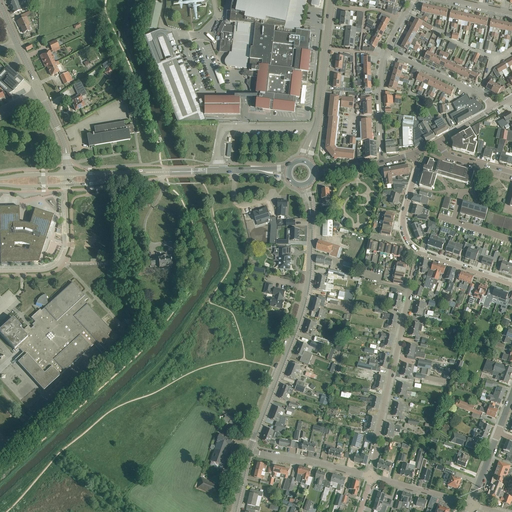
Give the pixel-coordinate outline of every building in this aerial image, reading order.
[(18,0),(14,1),(10,3),(14,13),(22,10),(20,7),(28,4),(26,0),(21,0),(18,1),(18,0)] [(187,0),(183,1),(182,0),(179,0),(180,1),(175,2),(175,4),(180,3),(182,8),(183,8),(183,3),(193,3),(197,18),(198,18),(198,2),(203,0),(187,0)] [(218,32),(218,33),(221,34),(219,52),(230,53),(229,55),(226,60),(225,61),(225,62),(225,63),(226,64),(226,65),(227,66),(228,67),(229,67),(244,69),(244,71),(249,77),(250,77),(249,80),(247,80),(247,84),(249,87),(250,90),(250,93),(252,93),(250,107),(254,107),(256,108),(256,109),(263,110),(270,110),(270,109),(271,110),(273,110),(273,111),(295,113),(295,112),(295,105),(294,105),(294,103),(294,102),(295,100),(295,98),(299,98),(300,89),(300,81),(302,82),(303,82),(307,82),(308,73),(310,52),(309,52),(310,47),(311,32),(300,31),(301,25),(306,0),(239,0),(238,4),(233,3),(232,7),(231,14),(229,22),(235,23),(235,26),(228,25),(223,21),(223,22),(225,23),(223,25),(222,24),(218,33),(218,32)] [(395,0),(389,0),(388,4),(387,12),(392,15),(394,4),(395,4),(395,0)] [(161,5),(150,3),(145,27),(156,30),(161,5)] [(436,8),(429,6),(428,14),(424,21),(426,22),(430,14),(434,15),(436,8)] [(448,11),(442,9),(440,16),(439,21),(438,25),(440,25),(441,26),(443,17),(446,18),(448,11)] [(457,13),(454,28),(457,29),(457,25),(458,20),(462,21),(463,14),(457,13)] [(468,23),(467,27),(466,31),(469,32),(471,23),(474,24),(476,17),(470,15),(468,23)] [(22,19),(17,21),(20,28),(21,27),(23,33),(30,30),(28,26),(30,25),(27,17),(25,18),(22,19)] [(381,24),(387,27),(390,21),(384,18),(381,24)] [(478,34),(479,34),(481,34),(483,29),(486,30),(487,27),(488,19),(482,18),(478,34)] [(347,27),(349,27),(349,20),(341,19),(341,26),(347,26),(347,27)] [(413,25),(419,28),(421,25),(431,31),(433,28),(416,19),(413,25)] [(498,22),(494,37),(497,38),(499,29),(502,30),(504,23),(498,22)] [(384,32),(378,29),(375,28),(368,24),(366,27),(373,30),(377,32),(375,35),(381,38),(384,32)] [(378,29),(384,32),(387,27),(381,24),(378,29)] [(413,25),(410,30),(416,34),(419,28),(413,25)] [(356,28),(349,27),(347,27),(345,47),(353,48),(356,28)] [(416,34),(410,30),(407,36),(414,39),(415,37),(418,39),(420,38),(423,40),(424,38),(420,36),(416,34)] [(365,34),(364,36),(378,43),(381,38),(375,35),(374,38),(370,36),(371,36),(368,34),(368,35),(365,34)] [(378,43),(364,36),(364,39),(371,43),(369,46),(375,49),(378,43)] [(404,41),(411,45),(415,47),(418,49),(419,47),(416,45),(416,44),(417,41),(414,39),(407,36),(404,41)] [(59,47),(55,40),(48,43),(52,50),(59,47)] [(415,47),(411,45),(404,41),(401,47),(408,51),(409,47),(413,49),(415,47)] [(493,43),(487,42),(486,42),(485,50),(491,51),(493,43)] [(449,43),(449,44),(447,48),(455,51),(457,46),(449,43)] [(424,59),(432,62),(435,56),(431,54),(433,49),(430,48),(428,52),(427,52),(424,59)] [(432,62),(439,65),(442,59),(443,57),(445,53),(441,51),(439,54),(440,55),(438,57),(435,56),(432,62)] [(55,63),(50,52),(42,55),(43,59),(42,59),(46,68),(47,67),(55,63)] [(480,55),(475,53),(471,62),(476,64),(480,55)] [(336,63),(344,63),(345,57),(350,58),(350,62),(353,63),(353,57),(350,57),(351,55),(340,54),(340,57),(337,56),(336,63)] [(98,60),(95,55),(88,60),(91,64),(98,60)] [(449,62),(442,59),(439,65),(446,69),(449,62)] [(108,61),(102,65),(105,69),(111,65),(108,61)] [(58,62),(55,63),(47,67),(51,76),(59,72),(59,71),(62,70),(60,65),(58,62)] [(449,62),(446,69),(454,72),(457,66),(449,62)] [(195,92),(185,63),(180,65),(191,94),(195,92)] [(394,70),(401,72),(402,69),(406,70),(407,67),(396,64),(394,70)] [(464,69),(461,76),(468,79),(473,70),(474,66),(471,64),(469,68),(465,66),(464,69)] [(8,66),(0,74),(0,85),(9,94),(13,91),(24,80),(8,66)] [(454,72),(461,76),(464,69),(457,66),(454,72)] [(220,85),(225,83),(220,69),(216,71),(220,85)] [(408,81),(408,80),(409,78),(400,75),(401,72),(394,70),(392,76),(408,81)] [(480,73),(473,70),(468,79),(476,82),(480,73)] [(72,81),(68,72),(60,76),(65,84),(72,81)] [(416,80),(422,83),(425,76),(419,74),(416,80)] [(391,82),(398,84),(399,82),(409,84),(410,81),(408,80),(408,81),(392,76),(391,82)] [(431,79),(425,76),(422,83),(418,91),(417,94),(420,96),(422,93),(421,92),(423,88),(425,84),(428,86),(431,79)] [(486,89),(492,92),(496,85),(493,83),(494,81),(489,78),(485,83),(488,85),(486,89)] [(431,79),(428,86),(431,87),(429,91),(426,90),(424,94),(427,96),(428,95),(430,96),(437,82),(431,79)] [(295,100),(294,102),(301,103),(300,104),(305,104),(307,86),(303,86),(302,86),(302,82),(300,81),(300,89),(302,89),(301,101),(295,100)] [(398,84),(391,82),(389,88),(396,90),(400,91),(401,89),(397,88),(398,84)] [(437,82),(430,96),(433,97),(436,90),(439,91),(443,84),(437,82)] [(448,87),(443,84),(439,91),(445,94),(448,87)] [(496,85),(492,92),(497,95),(499,92),(500,93),(505,90),(504,87),(501,85),(499,87),(496,85)] [(82,87),(76,90),(78,95),(76,96),(77,97),(71,100),(74,106),(73,106),(75,111),(85,107),(81,100),(83,100),(81,97),(83,96),(82,94),(85,93),(82,87)] [(448,87),(445,94),(451,96),(454,90),(448,87)] [(393,96),(389,96),(389,92),(384,93),(385,107),(390,107),(389,105),(393,104),(393,96)] [(360,97),(361,103),(372,103),(371,97),(365,97),(365,95),(361,95),(361,97),(360,97)] [(452,103),(457,111),(466,106),(472,116),(483,110),(483,107),(473,99),(471,101),(467,95),(452,103)] [(326,147),(326,149),(332,158),(335,158),(337,158),(347,159),(349,160),(353,160),(354,151),(337,149),(335,146),(338,118),(337,118),(339,101),(339,97),(336,96),(333,96),(331,96),(330,100),(330,102),(329,111),(329,113),(328,118),(329,118),(329,122),(328,124),(327,133),(327,135),(326,145),(326,147)] [(339,97),(339,101),(340,101),(341,101),(341,107),(347,108),(348,98),(342,97),(339,97)] [(348,98),(347,108),(353,109),(354,103),(356,104),(356,99),(354,99),(354,98),(348,98)] [(240,99),(204,99),(204,115),(240,115),(240,108),(240,99)] [(134,104),(127,105),(128,115),(136,113),(134,104)] [(457,111),(450,115),(452,120),(455,119),(458,125),(472,117),(472,116),(466,106),(457,111)] [(508,124),(511,121),(511,114),(511,112),(503,117),(507,125),(508,124)] [(404,116),(403,124),(414,125),(414,122),(414,121),(414,120),(415,118),(404,116)] [(436,125),(431,128),(436,136),(438,137),(448,131),(448,129),(446,125),(445,125),(442,119),(441,119),(440,116),(437,118),(438,121),(435,123),(436,125)] [(418,118),(417,118),(419,122),(414,120),(414,121),(425,142),(426,142),(427,143),(435,138),(432,133),(428,125),(428,124),(426,120),(423,119),(418,118)] [(361,120),(362,141),(363,141),(367,141),(373,140),(373,137),(372,137),(372,134),(373,134),(373,130),(372,130),(372,127),(373,127),(372,123),(371,123),(371,120),(361,120)] [(124,122),(99,126),(94,127),(95,136),(94,136),(93,134),(87,135),(89,147),(93,146),(110,144),(117,142),(130,140),(129,134),(130,134),(134,133),(132,125),(124,126),(124,122)] [(415,148),(425,142),(414,122),(414,125),(414,137),(414,146),(415,148)] [(414,127),(402,128),(403,139),(400,140),(400,147),(403,147),(404,148),(408,148),(408,146),(410,146),(409,138),(414,137),(414,127)] [(471,129),(451,140),(453,144),(453,145),(452,149),(474,155),(477,143),(474,142),(474,141),(477,139),(471,129)] [(500,140),(506,141),(511,142),(511,133),(508,132),(502,131),(500,140)] [(395,140),(385,140),(386,154),(396,153),(396,152),(399,152),(399,148),(399,147),(395,148),(395,140)] [(503,151),(506,141),(500,140),(497,155),(500,156),(500,154),(501,154),(502,151),(503,151)] [(485,150),(484,153),(483,157),(491,160),(493,152),(488,151),(489,147),(486,147),(485,150)] [(499,162),(507,164),(509,157),(505,156),(506,153),(502,152),(502,155),(501,155),(499,162)] [(421,180),(419,187),(421,187),(432,190),(432,188),(432,189),(433,189),(433,190),(434,190),(434,189),(434,188),(434,187),(434,185),(436,179),(437,176),(443,178),(464,184),(466,184),(466,185),(467,185),(467,186),(468,186),(468,185),(468,184),(467,184),(468,183),(471,184),(474,172),(467,170),(464,169),(439,162),(438,164),(434,162),(434,160),(430,159),(427,167),(426,167),(424,167),(423,171),(424,171),(423,171),(423,172),(424,172),(423,175),(422,178),(421,180)] [(407,165),(390,168),(392,177),(395,177),(396,180),(392,180),(393,184),(407,185),(409,181),(403,180),(403,178),(400,178),(400,176),(404,175),(404,177),(409,176),(409,174),(407,165)] [(393,184),(392,180),(392,177),(390,168),(384,169),(385,186),(393,185),(393,184)] [(330,198),(329,194),(329,189),(322,190),(323,195),(322,195),(322,204),(326,203),(326,198),(330,198)] [(394,190),(383,191),(383,194),(391,196),(389,203),(397,205),(400,195),(397,195),(397,193),(398,193),(398,190),(394,190)] [(429,199),(414,194),(412,201),(427,205),(429,199)] [(445,197),(442,208),(448,210),(451,199),(445,197)] [(287,202),(278,201),(278,216),(285,217),(286,208),(287,208),(287,202)] [(463,202),(460,213),(466,215),(470,204),(463,202)] [(470,204),(466,215),(472,217),(476,206),(470,204)] [(412,210),(411,213),(412,214),(418,216),(417,219),(427,221),(428,216),(424,215),(425,209),(423,209),(423,208),(414,206),(413,210),(412,210)] [(476,206),(472,217),(479,219),(482,208),(476,206)] [(54,215),(35,209),(30,224),(19,223),(19,207),(0,207),(0,241),(0,249),(1,263),(39,262),(54,215)] [(270,219),(268,213),(267,208),(254,212),(257,223),(265,221),(266,224),(270,222),(271,222),(270,219)] [(482,208),(479,219),(485,221),(488,209),(482,208)] [(388,215),(385,215),(385,218),(382,218),(381,221),(384,221),(393,223),(395,217),(391,216),(388,215)] [(333,221),(323,220),(323,236),(332,236),(333,221)] [(381,224),(380,227),(392,230),(393,223),(384,221),(383,225),(381,224)] [(412,226),(414,233),(423,229),(420,223),(418,224),(417,223),(412,226)] [(392,230),(380,227),(380,230),(382,231),(381,235),(390,236),(392,230)] [(276,240),(276,245),(289,245),(289,241),(291,241),(299,241),(299,229),(291,229),(290,229),(287,229),(287,240),(286,240),(276,240)] [(423,229),(414,233),(417,240),(425,236),(423,230),(423,229)] [(429,240),(428,245),(435,248),(437,242),(438,239),(434,238),(433,237),(432,237),(431,237),(430,239),(429,240)] [(437,242),(435,248),(442,250),(444,244),(445,240),(438,238),(438,239),(437,242)] [(332,245),(324,242),(319,240),(316,249),(330,253),(332,245)] [(376,243),(369,241),(367,250),(371,251),(370,254),(373,254),(376,243)] [(453,254),(456,243),(450,241),(448,246),(448,245),(446,251),(453,254)] [(382,244),(376,243),(373,254),(376,255),(377,253),(380,253),(382,244)] [(456,243),(453,254),(460,256),(462,250),(463,245),(456,243)] [(389,245),(382,244),(380,253),(380,256),(383,256),(384,254),(387,255),(389,245)] [(465,258),(470,260),(475,247),(472,246),(467,244),(465,250),(468,251),(465,258)] [(396,247),(389,245),(387,255),(387,257),(390,258),(390,255),(394,256),(396,247)] [(279,269),(290,269),(291,255),(286,255),(287,248),(279,247),(279,269)] [(403,248),(396,247),(394,256),(393,258),(396,259),(397,257),(401,257),(401,256),(401,254),(402,252),(402,250),(403,248)] [(470,260),(476,262),(478,254),(481,255),(483,249),(478,248),(475,247),(470,260)] [(481,264),(486,266),(490,254),(483,252),(481,257),(483,258),(481,264)] [(490,254),(486,266),(491,268),(493,262),(496,263),(498,257),(490,254)] [(326,258),(318,256),(317,256),(316,263),(331,266),(332,260),(326,259),(326,258)] [(172,263),(171,262),(170,257),(167,257),(161,257),(161,258),(150,260),(151,266),(159,264),(159,268),(172,266),(171,265),(172,264),(172,263)] [(500,271),(506,273),(509,264),(503,262),(504,258),(500,257),(498,264),(502,265),(500,271)] [(428,272),(429,269),(432,262),(428,261),(421,259),(420,268),(423,268),(422,273),(425,274),(425,272),(428,272)] [(402,264),(399,263),(398,263),(397,267),(395,266),(394,269),(405,272),(407,265),(404,264),(402,264)] [(424,287),(431,289),(434,279),(435,279),(440,265),(434,263),(431,270),(429,269),(428,272),(427,277),(424,287)] [(446,267),(440,265),(435,279),(434,279),(431,289),(434,290),(437,283),(439,284),(436,291),(439,292),(443,282),(438,280),(440,274),(443,274),(446,267)] [(137,268),(134,269),(135,277),(138,277),(145,276),(144,269),(142,269),(142,268),(137,268)] [(456,270),(449,268),(446,279),(448,280),(447,283),(448,283),(445,291),(451,293),(454,284),(451,283),(456,270)] [(328,270),(329,271),(328,274),(338,276),(344,278),(347,278),(348,274),(328,269),(328,270)] [(405,272),(394,269),(393,273),(396,273),(395,277),(404,278),(405,272)] [(462,289),(468,274),(461,272),(459,280),(462,281),(461,284),(460,284),(459,288),(461,289),(462,289)] [(326,275),(320,274),(318,283),(325,284),(325,283),(327,284),(328,278),(337,279),(338,276),(328,274),(328,273),(326,275)] [(474,277),(468,274),(462,289),(461,289),(461,291),(464,292),(465,290),(466,290),(467,286),(466,286),(467,283),(471,284),(474,277)] [(404,278),(395,277),(393,276),(392,279),(394,280),(393,283),(403,285),(404,278)] [(87,299),(72,282),(49,304),(48,303),(46,294),(46,295),(43,296),(40,298),(38,300),(37,303),(36,303),(45,306),(46,307),(41,311),(40,309),(31,318),(35,322),(32,325),(35,328),(32,330),(28,326),(24,330),(13,318),(0,329),(0,334),(16,351),(20,347),(24,351),(15,360),(44,391),(94,345),(102,353),(118,338),(85,302),(87,299)] [(266,283),(264,293),(271,295),(271,294),(273,295),(275,296),(274,299),(272,299),(272,301),(271,300),(270,304),(271,304),(270,306),(282,309),(284,301),(282,301),(282,297),(284,298),(285,291),(274,288),(274,292),(271,291),(273,285),(266,283)] [(325,284),(318,283),(317,289),(327,292),(329,284),(327,284),(325,283),(325,284)] [(485,295),(487,287),(487,286),(485,285),(485,286),(480,285),(478,291),(476,291),(474,297),(481,299),(479,304),(483,306),(486,297),(483,295),(483,294),(485,295)] [(423,288),(423,287),(418,286),(415,295),(420,297),(423,288)] [(483,306),(483,307),(487,308),(488,305),(489,306),(492,299),(498,301),(501,291),(495,288),(493,293),(488,291),(486,297),(483,306)] [(501,291),(498,301),(503,302),(500,309),(502,310),(501,313),(505,314),(510,299),(507,298),(508,293),(506,292),(503,290),(502,291),(501,291)] [(388,300),(392,301),(401,303),(402,296),(389,293),(388,300)] [(315,299),(313,305),(319,307),(320,303),(322,303),(323,301),(315,299)] [(399,309),(401,303),(392,301),(392,305),(390,305),(389,309),(393,310),(393,307),(399,309)] [(417,301),(415,308),(424,310),(425,306),(427,306),(427,304),(417,301)] [(319,307),(313,305),(311,312),(317,313),(316,318),(324,320),(326,313),(323,312),(324,311),(319,310),(319,307)] [(424,310),(415,308),(414,314),(417,314),(416,317),(424,319),(426,311),(424,310)] [(388,321),(396,323),(398,316),(386,314),(384,320),(388,321)] [(447,321),(444,321),(438,319),(429,317),(428,322),(443,325),(446,326),(447,321)] [(309,321),(306,327),(313,329),(314,325),(316,326),(317,323),(309,321)] [(411,330),(419,332),(425,333),(426,329),(424,328),(424,327),(422,327),(423,325),(412,323),(411,330)] [(312,331),(313,329),(306,327),(304,334),(312,336),(314,331),(312,331)] [(418,336),(419,332),(411,330),(410,335),(416,337),(415,339),(419,340),(420,336),(418,336)] [(380,333),(379,339),(384,340),(393,342),(394,336),(380,333)] [(330,341),(315,337),(314,342),(328,346),(330,341)] [(385,346),(391,347),(393,342),(384,340),(384,344),(381,344),(381,348),(385,348),(385,346)] [(322,345),(312,341),(310,346),(320,350),(321,346),(322,345)] [(301,343),(299,349),(305,351),(306,348),(308,348),(309,346),(301,343)] [(407,350),(420,353),(421,349),(418,348),(418,346),(408,344),(407,350)] [(305,351),(299,349),(296,355),(304,358),(307,359),(309,354),(304,353),(305,351)] [(420,353),(407,350),(405,356),(412,357),(411,359),(415,360),(416,358),(418,358),(424,359),(425,354),(420,353)] [(511,352),(510,351),(508,356),(504,354),(502,359),(511,363),(511,352)] [(380,361),(388,363),(390,356),(379,354),(379,356),(381,356),(380,361)] [(387,368),(388,363),(380,361),(378,360),(378,361),(370,359),(369,363),(377,365),(376,369),(380,370),(381,367),(387,368)] [(511,369),(487,360),(484,367),(511,377),(511,373),(511,369)] [(290,370),(296,373),(298,369),(300,370),(301,367),(293,364),(290,370)] [(402,370),(411,372),(413,372),(414,366),(404,364),(402,370)] [(431,366),(418,364),(417,367),(426,369),(425,375),(430,376),(431,370),(431,366)] [(508,384),(511,377),(484,367),(483,371),(501,378),(500,381),(508,384)] [(364,372),(363,373),(375,375),(374,378),(369,376),(368,381),(375,383),(384,384),(385,377),(379,376),(380,372),(376,371),(372,371),(364,369),(364,372)] [(446,369),(444,378),(450,380),(452,370),(446,369)] [(295,376),(296,373),(290,370),(288,377),(296,380),(297,377),(295,376)] [(410,376),(411,372),(402,370),(401,375),(407,376),(407,379),(411,380),(412,376),(410,376)] [(372,386),(372,390),(376,391),(376,389),(382,390),(384,384),(375,383),(375,387),(372,386)] [(282,392),(288,394),(289,391),(291,391),(292,389),(284,385),(282,392)] [(306,388),(297,385),(295,390),(304,393),(306,388)] [(496,391),(494,395),(498,396),(498,397),(502,399),(506,390),(499,388),(498,392),(496,391)] [(407,399),(408,396),(406,395),(407,391),(399,389),(397,395),(403,396),(403,398),(407,399)] [(286,398),(288,394),(282,392),(279,398),(287,401),(288,398),(286,398)] [(322,394),(320,401),(322,401),(321,404),(327,406),(330,397),(322,394)] [(500,405),(502,399),(498,397),(498,396),(494,395),(494,396),(489,395),(487,400),(500,405)] [(459,404),(458,407),(472,412),(473,410),(475,406),(460,401),(459,404)] [(378,410),(379,404),(371,402),(370,407),(368,406),(367,410),(372,411),(372,409),(378,410)] [(394,409),(403,411),(403,408),(405,408),(406,405),(396,403),(394,409)] [(481,408),(479,412),(487,415),(495,418),(497,414),(499,409),(498,409),(499,406),(491,403),(490,406),(485,404),(484,408),(484,409),(481,408)] [(276,407),(273,413),(279,415),(280,415),(281,412),(284,413),(285,410),(276,407)] [(401,416),(403,411),(394,409),(393,416),(399,417),(398,419),(403,420),(403,417),(401,416)] [(273,413),(271,419),(276,421),(277,422),(279,423),(277,427),(284,428),(286,417),(282,416),(280,415),(279,415),(273,413)] [(237,419),(224,414),(222,421),(235,426),(237,419)] [(368,419),(367,423),(375,425),(377,418),(366,416),(365,419),(368,419)] [(482,419),(479,426),(482,427),(481,431),(489,434),(492,427),(483,424),(485,420),(482,419)] [(361,422),(360,427),(364,428),(363,431),(367,432),(368,430),(374,431),(375,425),(367,423),(367,424),(361,422)] [(386,430),(394,432),(400,433),(401,429),(395,427),(395,426),(387,424),(386,430)] [(267,428),(265,435),(272,437),(277,439),(279,433),(278,433),(276,432),(274,431),(272,430),(267,428)] [(454,433),(451,442),(469,448),(474,450),(475,445),(479,438),(486,441),(489,434),(481,431),(479,430),(478,430),(475,429),(472,435),(475,437),(474,440),(454,433)] [(211,448),(214,449),(228,454),(230,447),(233,439),(219,434),(215,446),(212,445),(211,448)] [(265,435),(263,441),(266,442),(266,443),(267,444),(268,444),(269,443),(270,443),(275,444),(276,441),(271,440),(272,437),(265,435)] [(361,442),(361,441),(361,440),(361,439),(362,438),(362,437),(360,436),(359,436),(357,436),(355,435),(354,435),(351,447),(358,449),(359,449),(359,448),(361,442)] [(280,440),(279,445),(287,447),(294,448),(295,442),(289,441),(288,441),(280,440)] [(310,444),(308,451),(315,452),(316,444),(312,443),(312,444),(310,444)] [(327,446),(325,452),(329,453),(328,455),(335,457),(337,450),(335,449),(335,448),(331,447),(327,446)] [(425,449),(420,448),(416,461),(421,463),(425,449)] [(228,454),(214,449),(210,461),(224,466),(228,454)] [(337,450),(335,457),(341,458),(343,450),(339,449),(338,450),(337,450)] [(362,458),(360,464),(366,465),(368,457),(370,451),(367,450),(366,453),(362,452),(361,455),(361,458),(362,458)] [(354,462),(360,464),(362,458),(361,458),(361,455),(356,454),(354,462)] [(460,458),(457,456),(455,463),(457,464),(465,468),(468,460),(465,459),(466,456),(462,454),(460,458)] [(423,459),(418,478),(421,479),(421,481),(428,482),(431,471),(425,469),(424,469),(425,468),(425,467),(422,466),(423,463),(426,464),(426,460),(427,461),(428,461),(428,460),(423,459)] [(377,468),(383,470),(385,463),(383,462),(384,461),(379,460),(377,468)] [(387,464),(385,463),(383,470),(389,472),(392,463),(388,462),(387,464)] [(492,481),(503,485),(508,486),(509,483),(505,481),(507,475),(510,476),(511,471),(511,469),(509,469),(510,466),(499,462),(492,481)] [(258,463),(256,470),(262,472),(263,468),(266,468),(267,465),(264,465),(264,464),(258,463)] [(400,475),(406,476),(410,464),(406,464),(406,465),(403,464),(400,475)] [(410,464),(406,476),(412,478),(416,466),(410,464)] [(281,474),(282,468),(275,466),(273,473),(274,473),(273,476),(276,477),(277,473),(281,474)] [(298,474),(296,480),(300,481),(299,482),(302,483),(302,481),(305,468),(300,466),(298,471),(298,474)] [(289,470),(282,468),(281,474),(285,475),(284,478),(287,479),(288,476),(289,470)] [(302,483),(301,483),(305,484),(306,484),(306,485),(310,486),(313,478),(309,477),(310,474),(311,469),(305,468),(302,481),(302,483)] [(456,473),(445,469),(444,473),(452,476),(450,479),(446,478),(444,484),(448,485),(448,486),(449,486),(448,488),(451,489),(452,487),(457,489),(458,489),(460,488),(459,486),(461,480),(458,479),(458,478),(455,477),(456,473)] [(262,472),(256,470),(254,478),(261,479),(264,479),(264,476),(261,476),(262,472)] [(317,471),(316,476),(315,479),(318,479),(316,485),(321,486),(323,481),(324,481),(326,473),(317,471)] [(331,482),(331,485),(333,486),(333,488),(336,489),(338,484),(340,477),(333,475),(331,482)] [(336,489),(336,490),(340,491),(341,488),(343,489),(344,486),(345,484),(346,479),(340,477),(338,484),(336,489)] [(210,481),(202,478),(198,489),(217,496),(221,485),(216,484),(209,482),(210,481)] [(352,485),(350,484),(349,489),(354,490),(353,495),(357,496),(358,492),(359,492),(360,488),(359,487),(360,483),(353,481),(352,485)] [(503,485),(492,481),(491,485),(494,486),(489,497),(503,503),(506,504),(509,496),(511,491),(506,488),(505,491),(502,489),(503,485)] [(251,494),(249,499),(257,501),(258,497),(262,498),(263,493),(260,492),(251,490),(250,494),(251,494)] [(376,502),(386,506),(392,508),(394,501),(390,500),(389,503),(383,501),(385,495),(379,493),(376,502)] [(413,506),(415,500),(411,499),(412,496),(403,493),(400,503),(397,502),(395,509),(400,510),(401,507),(404,507),(405,504),(407,504),(407,501),(410,502),(409,505),(413,506)] [(438,500),(432,497),(428,508),(432,509),(431,510),(430,510),(427,509),(426,511),(435,511),(438,506),(439,506),(439,505),(438,504),(439,503),(438,502),(438,500)] [(296,498),(290,511),(302,511),(303,510),(301,510),(300,511),(295,511),(298,505),(297,505),(299,500),(296,498)] [(415,500),(413,506),(416,507),(417,507),(425,509),(427,501),(419,498),(418,501),(415,500)] [(257,501),(249,499),(248,505),(247,505),(247,506),(250,507),(249,509),(258,511),(260,511),(261,507),(256,506),(257,501)] [(303,510),(309,511),(313,502),(306,500),(303,510)] [(378,511),(383,511),(386,506),(376,502),(373,510),(378,511)]
